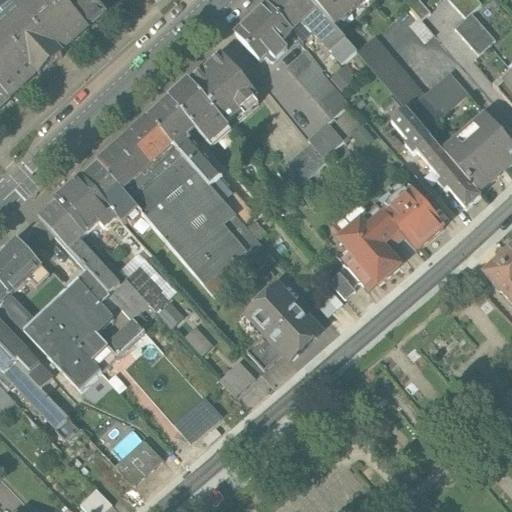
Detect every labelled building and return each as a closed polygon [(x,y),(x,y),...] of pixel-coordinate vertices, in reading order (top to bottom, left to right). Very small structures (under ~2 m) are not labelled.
[(0,86),(13,101),(39,78),(41,80),(63,60),(61,58),(88,33),(57,0),(32,0),(21,11),(0,29),(0,86)] [(0,0),(0,29),(21,11),(10,0),(0,0)] [(92,0),(57,0),(88,33),(107,16),(92,0)] [(306,0),(278,0),(268,10),(290,34),(305,21),(316,11),(306,0)] [(307,0),(332,26),(360,0),(307,0)] [(431,16),(416,0),(407,8),(422,24),(431,16)] [(482,8),(475,0),(446,0),(467,22),(472,17),(482,8)] [(268,10),(236,40),(258,64),(265,59),(272,66),(287,52),(279,45),(290,34),(268,10)] [(351,50),(316,11),(305,21),(327,44),(309,59),(322,76),(351,50)] [(496,44),(472,17),(467,22),(455,33),(479,59),(496,44)] [(425,97),(375,39),(356,56),(406,113),(425,97)] [(349,107),(302,55),(285,71),(331,123),(349,107)] [(257,99),(223,59),(191,87),(225,127),(257,99)] [(425,97),(406,113),(424,134),(468,97),(450,76),(425,97)] [(511,85),(500,96),(511,109),(511,85)] [(0,86),(0,113),(13,101),(0,86)] [(225,127),(191,87),(171,105),(195,133),(207,147),(226,128),(225,127)] [(195,133),(171,105),(150,125),(209,193),(223,181),(187,140),(195,133)] [(331,123),(308,144),(311,147),(323,162),(366,124),(350,107),(331,123)] [(480,199),(406,113),(391,126),(466,211),(480,199)] [(511,148),(489,123),(447,160),(478,195),(511,165),(511,148)] [(209,193),(150,125),(119,153),(143,180),(123,197),(137,212),(220,304),(231,294),(215,276),(220,271),(231,283),(255,261),(251,257),(260,249),(209,193)] [(311,147),(286,167),(302,187),(326,165),(323,162),(311,147)] [(143,180),(119,153),(99,171),(123,197),(143,180)] [(123,197),(99,171),(83,185),(117,222),(121,227),(137,212),(123,197)] [(430,196),(414,178),(404,186),(407,190),(409,189),(421,203),(430,196)] [(256,219),(223,181),(209,193),(244,229),(256,219)] [(117,222),(83,185),(57,208),(85,239),(98,228),(102,232),(104,230),(106,232),(117,222)] [(407,190),(381,212),(385,216),(399,233),(415,253),(443,230),(421,203),(409,189),(407,190)] [(85,239),(57,208),(40,224),(69,255),(77,247),(85,239)] [(399,233),(385,216),(375,225),(389,242),(399,233)] [(369,218),(340,242),(356,261),(372,281),(377,287),(399,269),(381,248),(389,242),(375,225),(369,218)] [(106,234),(92,247),(104,260),(118,247),(106,234)] [(17,245),(0,260),(0,287),(12,300),(28,283),(35,290),(48,279),(17,245)] [(96,267),(77,247),(69,255),(87,275),(96,267)] [(511,257),(509,254),(485,276),(511,304),(511,257)] [(118,261),(111,268),(114,271),(122,265),(118,261)] [(372,281),(356,261),(346,269),(363,289),(372,281)] [(114,286),(96,267),(87,275),(110,299),(121,289),(116,284),(114,286)] [(162,294),(143,274),(134,282),(131,285),(151,305),(162,294)] [(355,294),(339,276),(328,285),(345,303),(355,294)] [(113,321),(79,284),(44,317),(79,353),(113,321)] [(127,285),(121,289),(110,299),(132,323),(133,322),(140,315),(148,307),(127,285)] [(0,287),(0,350),(15,366),(27,355),(0,326),(0,309),(4,306),(7,311),(15,303),(12,300),(0,287)] [(319,336),(277,291),(248,319),(265,337),(282,356),(289,363),(319,336)] [(7,311),(4,314),(24,335),(36,324),(15,303),(7,311)] [(148,324),(140,315),(133,322),(142,330),(148,324)] [(79,353),(44,317),(36,324),(24,335),(81,395),(101,376),(90,365),(79,353)] [(133,324),(120,337),(131,348),(144,336),(133,324)] [(120,337),(90,365),(101,376),(131,348),(120,337)] [(282,356),(265,337),(246,354),(264,373),(282,356)] [(15,366),(0,350),(0,372),(58,433),(69,423),(40,392),(15,366)] [(53,381),(27,355),(15,366),(40,392),(53,381)] [(254,382),(239,366),(220,383),(235,400),(254,382)] [(10,401),(0,390),(0,418),(14,405),(10,401)] [(16,395),(10,401),(14,405),(20,399),(16,395)] [(143,442),(113,468),(132,488),(161,462),(143,442)] [(96,491),(80,507),(84,511),(106,511),(112,507),(96,491)]
